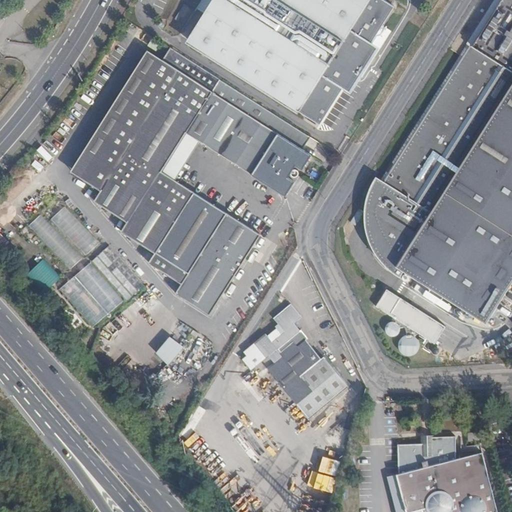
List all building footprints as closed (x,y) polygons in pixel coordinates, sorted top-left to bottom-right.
[(183,32),(204,46),(217,25),(210,21),(216,11),(331,82),(358,38),(296,0),(174,0),(169,9),(189,22),(183,32)] [(396,267),(485,323),(511,281),(511,30),(500,49),(475,33),(381,180),(431,212),(396,267)] [(302,148),(310,137),(170,47),(161,60),(90,169),(87,167),(83,174),(102,187),(95,198),(128,220),(122,229),(155,251),(148,262),(181,283),(175,293),(209,314),(260,235),(174,180),(161,172),(186,134),(199,142),(285,196),(294,182),(285,175),(292,163),(302,169),(311,155),(302,148)] [(90,169),(161,60),(147,51),(71,167),(83,174),(87,167),(90,169)] [(174,180),(199,142),(186,134),(161,172),(174,180)] [(85,256),(99,243),(66,205),(51,219),(85,256)] [(69,270),(82,258),(42,214),(29,226),(69,270)] [(110,246),(60,287),(94,328),(144,287),(110,246)] [(29,275),(44,289),(55,278),(40,264),(29,275)] [(385,290),(374,311),(436,344),(447,324),(385,290)] [(268,367),(309,419),(348,387),(323,357),(300,376),(280,352),(292,343),(297,347),(308,338),(301,330),(299,331),(293,324),(301,317),(290,304),(273,318),(283,331),(271,341),(265,334),(253,344),(256,348),(242,359),(252,370),(270,356),(275,362),(268,367)] [(156,352),(168,363),(182,347),(170,337),(156,352)] [(478,432),(468,433),(469,441),(479,440),(478,432)] [(442,503),(444,511),(497,511),(482,452),(456,458),(455,436),(431,437),(430,443),(398,445),(399,474),(397,475),(406,511),(442,503)]
